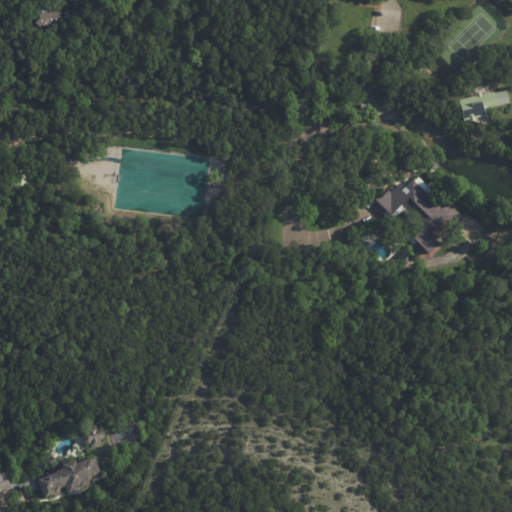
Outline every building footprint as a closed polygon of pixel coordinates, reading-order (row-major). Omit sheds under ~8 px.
[(61,11),(63,11),(63,14),(66,14),(66,30),(44,29),(37,22),(41,18),(41,13),(40,13),(41,4),(56,5),(56,9),(58,9),(58,11),(61,11)] [(454,102),(454,98),(470,94),(470,91),(475,90),(476,92),(489,90),(489,91),(501,88),(504,101),(483,106),(484,113),(470,116),(471,119),(464,120),(463,118),(458,119),(454,102)] [(29,179),(31,190),(15,192),(13,171),(28,169),(29,179)] [(416,181),(449,214),(455,208),(463,215),(456,223),(453,220),(436,238),(442,244),(432,255),(428,250),(423,255),(405,237),(416,225),(402,212),(391,224),(382,216),(387,211),(376,200),(383,198),(397,183),(404,190),(414,179),(416,181)] [(412,260),(413,261),(403,272),(394,263),(406,251),(411,256),(410,258),(412,260)] [(87,443),(85,443),(83,438),(85,434),(87,433),(86,432),(88,428),(96,426),(99,427),(99,430),(100,429),(105,432),(106,437),(104,440),(102,441),(103,443),(101,447),(93,449),(90,448),(90,444),(87,443)] [(83,489),(68,494),(67,490),(64,491),(64,492),(46,499),(45,496),(44,496),(41,490),(39,491),(39,490),(34,492),(31,486),(22,490),(18,488),(2,494),(2,493),(0,493),(0,475),(6,473),(11,485),(17,483),(22,485),(36,480),(36,482),(57,473),(65,469),(63,466),(77,461),(78,464),(95,457),(104,478),(94,482),(92,477),(89,478),(91,485),(83,489)]
